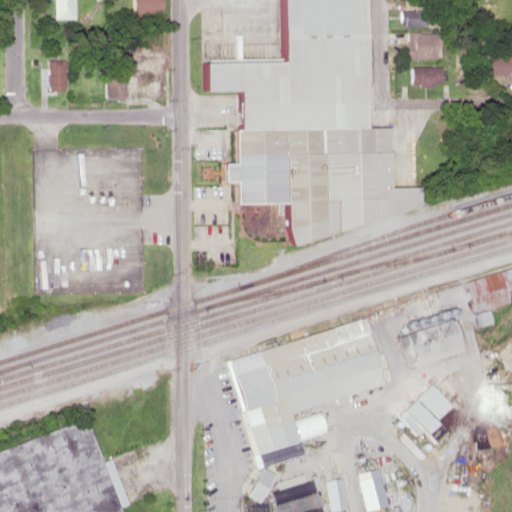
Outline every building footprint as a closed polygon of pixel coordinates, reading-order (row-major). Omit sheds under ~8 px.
[(53,0),(53,17),(73,17),(73,0),(53,0)] [(158,0),(130,0),(130,11),(158,11),(158,0)] [(273,0),(274,60),(196,60),(196,90),(229,90),(230,203),(279,202),(279,226),(412,224),(411,186),(381,186),(381,126),(356,126),(355,0),(273,0)] [(438,47),(438,32),(402,32),(402,58),(432,58),(432,47),(438,47)] [(62,88),(62,60),(45,60),(45,88),(62,88)] [(405,85),(436,85),(436,66),(405,66),(405,85)] [(123,74),(103,74),(103,96),(123,96),(123,74)] [(132,75),(132,92),(158,92),(158,75),(132,75)] [(495,289),(511,285),(511,265),(456,279),(464,311),(498,303),(495,289)] [(394,334),(402,365),(456,351),(448,319),(394,334)] [(223,355),(248,454),(276,447),(278,456),(297,451),(294,440),(322,433),(316,409),(289,415),(288,408),(378,386),(362,320),(223,355)] [(392,412),(411,433),(416,428),(429,442),(441,430),(429,417),(444,403),(424,382),(392,412)] [(0,453),(0,511),(118,511),(116,504),(91,425),(0,453)] [(360,509),(381,505),(373,467),(352,471),(360,509)] [(321,478),(324,510),(342,508),(339,476),(321,478)] [(293,511),(318,505),(310,479),(269,490),(274,511),(293,511)]
